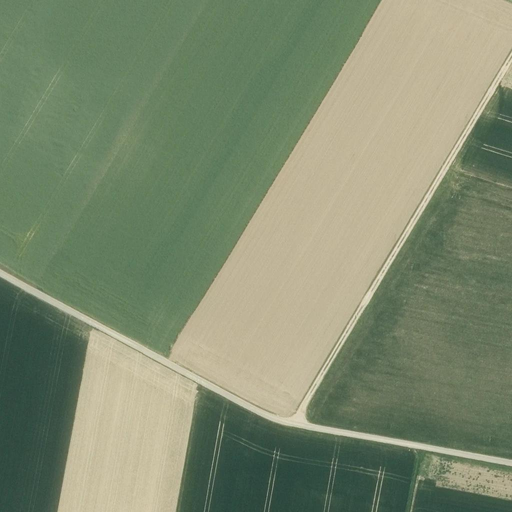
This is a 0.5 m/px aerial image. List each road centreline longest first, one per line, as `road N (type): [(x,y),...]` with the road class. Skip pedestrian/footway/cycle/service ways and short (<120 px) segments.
road 1 (track): [(511,463),(266,416),(0,270)]
road 2 (track): [(511,57),(294,425)]
